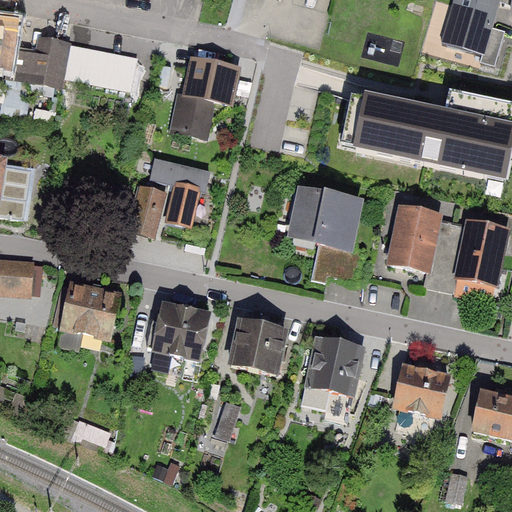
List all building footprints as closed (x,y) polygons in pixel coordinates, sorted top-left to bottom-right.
[(486,58),(502,0),(456,0),(443,45),(486,58)] [(17,29),(0,26),(0,75),(8,77),(7,82),(60,90),(62,79),(67,48),(43,44),(40,59),(13,54),(17,29)] [(137,63),(67,48),(62,79),(132,93),(137,63)] [(230,109),(237,74),(195,64),(179,137),(205,143),(213,105),(230,109)] [(347,95),(335,150),(502,187),(511,141),(511,104),(447,90),(441,116),(347,95)] [(211,173),(155,160),(149,183),(173,189),(164,226),(192,233),(202,192),(207,194),(211,173)] [(0,185),(3,165),(0,164),(0,221),(25,225),(28,205),(0,200),(0,185)] [(164,199),(147,194),(134,236),(152,241),(164,199)] [(311,279),(354,288),(361,255),(348,252),(357,207),(303,197),(295,239),(318,243),(311,279)] [(434,278),(446,219),(401,210),(389,269),(434,278)] [(496,293),(507,234),(469,227),(458,286),(496,293)] [(38,268),(1,266),(0,276),(0,296),(36,299),(38,268)] [(118,297),(67,288),(59,332),(110,341),(118,297)] [(212,316),(159,306),(150,351),(202,361),(212,316)] [(291,337),(241,326),(232,369),(282,380),(291,337)] [(356,400),(364,350),(314,343),(306,392),(356,400)] [(448,381),(404,373),(397,412),(440,421),(448,381)] [(511,402),(482,397),(473,437),(511,444),(511,402)] [(228,402),(221,438),(236,441),(243,405),(228,402)]
